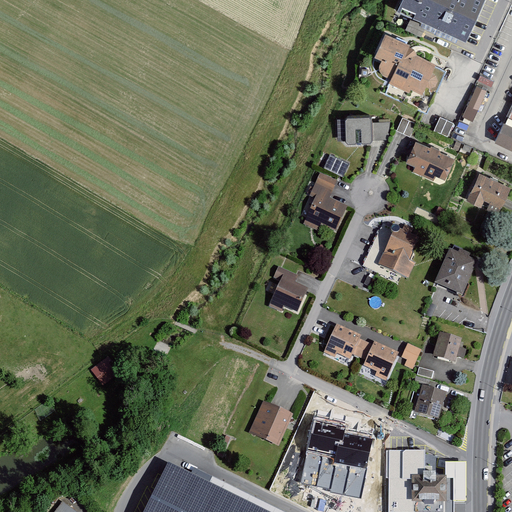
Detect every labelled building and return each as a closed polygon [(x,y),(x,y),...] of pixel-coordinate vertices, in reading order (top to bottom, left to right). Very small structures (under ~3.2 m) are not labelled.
[(403,0),(398,12),(427,25),(466,43),(485,0),(403,0)] [(435,67),(435,66),(428,62),(416,57),(412,52),(408,47),(401,43),(385,36),(375,57),(382,60),(379,67),(382,75),(391,79),(390,82),(391,83),(409,91),(411,88),(423,93),(425,87),(430,89),(436,87),(438,81),(436,75),(432,73),(435,67)] [(487,90),(477,85),(462,117),(472,122),(487,90)] [(511,106),(496,141),(505,146),(511,148),(511,106)] [(337,118),(338,140),(346,140),(349,142),(370,141),(373,139),(388,139),(390,121),(372,122),(372,118),(369,116),(348,116),(346,118),(345,118),(337,118)] [(403,118),(397,130),(404,133),(411,136),(412,134),(417,124),(403,118)] [(440,118),(434,131),(447,137),(453,123),(447,121),(440,118)] [(434,151),(417,144),(412,154),(408,163),(415,165),(413,171),(423,175),(434,151)] [(447,175),(453,160),(434,151),(423,175),(433,180),(436,175),(445,179),(447,175)] [(349,164),(331,156),(325,168),(339,175),(342,176),(349,164)] [(511,188),(480,174),(467,201),(471,202),(481,207),(484,201),(489,203),(486,210),(498,215),(502,206),(504,203),(506,199),(511,188)] [(439,206),(435,214),(443,217),(446,210),(439,206)] [(383,224),(363,266),(377,273),(379,273),(398,282),(401,276),(401,274),(408,277),(415,264),(415,263),(409,261),(413,251),(419,238),(411,234),(414,228),(411,227),(408,226),(405,224),(402,229),(400,228),(400,227),(399,225),(398,225),(397,224),(396,224),(394,224),(393,224),(392,225),(392,226),(391,228),(383,224)] [(316,248),(315,248),(319,256),(326,252),(322,244),(317,247),(316,248)] [(460,248),(458,251),(450,248),(435,282),(462,294),(467,282),(475,264),(477,259),(469,256),(470,255),(471,252),(460,248)] [(284,304),(297,310),(308,287),(295,282),(298,276),(296,275),(282,268),(281,268),(279,267),(274,278),(281,281),(279,287),(270,306),(280,311),(284,304)] [(370,287),(374,279),(368,276),(364,284),(370,287)] [(362,336),(336,324),(329,340),(324,352),(335,357),(337,352),(350,358),(352,354),(359,357),(366,342),(360,340),(362,336)] [(433,358),(455,363),(461,342),(462,338),(440,332),(433,358)] [(386,379),(398,353),(374,342),(373,345),(366,342),(359,357),(366,360),(364,365),(377,371),(376,374),(386,379)] [(422,349),(408,343),(405,350),(402,357),(407,359),(404,366),(413,369),(422,349)] [(118,375),(107,359),(91,370),(102,386),(118,375)] [(434,371),(420,367),(417,374),(431,378),(433,375),(434,371)] [(430,380),(416,376),(414,383),(421,385),(428,387),(429,383),(430,380)] [(439,418),(446,393),(423,386),(415,411),(439,418)] [(292,416),(264,402),(250,433),(278,447),(287,428),(288,426),(292,416)] [(348,424),(314,416),(300,483),(331,490),(331,492),(360,498),(372,437),(346,432),(348,424)] [(230,438),(226,435),(217,455),(222,457),(230,438)] [(388,511),(452,511),(452,499),(466,500),(466,462),(446,462),(446,475),(436,475),(436,470),(427,470),(427,451),(386,451),(386,478),(389,478),(388,511)] [(270,511),(169,462),(144,511),(270,511)] [(77,511),(63,501),(54,511),(77,511)]
